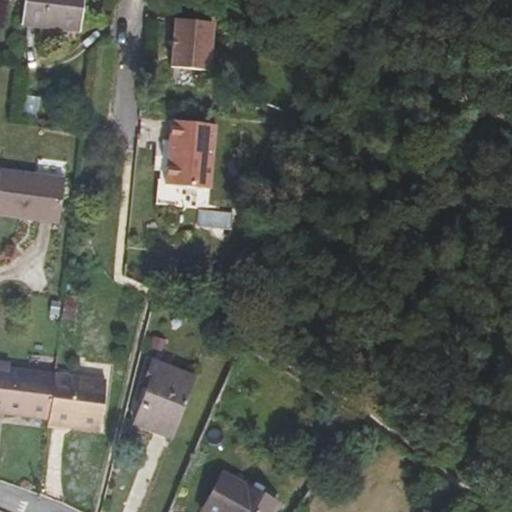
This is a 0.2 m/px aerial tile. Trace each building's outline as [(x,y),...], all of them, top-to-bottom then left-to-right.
[(82,0),(24,0),(21,26),(79,32),(82,0)] [(214,25),(176,21),(171,69),(209,73),(214,25)] [(219,124),(172,119),(165,184),(212,189),(219,124)] [(0,171),(0,173),(0,214),(58,223),(64,181),(0,171)] [(77,297),(64,296),(62,319),(74,320),(77,297)] [(136,424),(171,438),(194,378),(154,362),(144,387),(150,390),(136,424)] [(5,413),(50,419),(55,376),(11,370),(11,365),(0,363),(0,417),(4,418),(5,413)] [(107,382),(55,376),(50,419),(49,427),(70,430),(70,425),(100,428),(107,382)] [(327,429),(344,441),(362,417),(360,415),(343,405),(327,429)] [(223,474),(204,508),(210,511),(274,511),(278,506),(223,474)]
